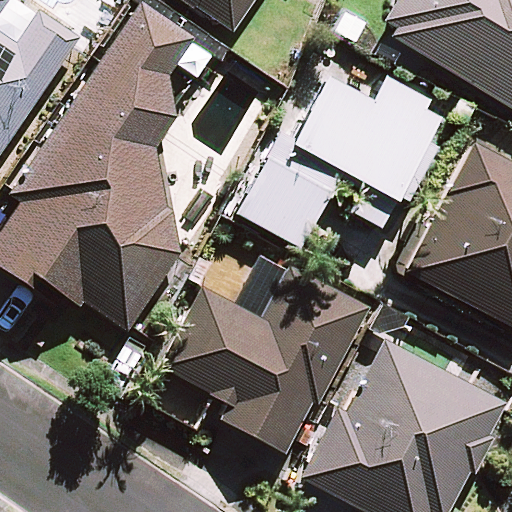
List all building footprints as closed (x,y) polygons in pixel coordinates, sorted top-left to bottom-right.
[(0,0),(0,149),(74,40),(33,13),(11,46),(0,38),(0,8),(5,1),(4,0),(0,0)] [(174,0),(226,35),(249,0),(174,0)] [(385,41),(511,116),(511,0),(393,0),(378,25),(390,33),(385,41)] [(188,41),(135,6),(5,199),(13,205),(0,224),(0,275),(51,309),(56,301),(72,312),(77,305),(120,333),(172,256),(150,152),(170,122),(164,77),(188,41)] [(273,136),(229,219),(293,253),(333,178),(355,190),(342,214),(373,230),(386,206),(397,212),(430,150),(421,146),(433,123),(418,114),(423,104),(378,80),(365,105),(317,79),(283,142),(273,136)] [(465,146),(396,275),(511,336),(511,156),(505,167),(465,146)] [(311,408),(360,311),(282,272),(256,322),(192,290),(151,371),(221,406),(212,425),(278,458),(305,405),(311,408)] [(481,440),(499,406),(379,343),(340,416),(331,412),(294,480),(354,511),(442,511),(462,475),(467,478),(486,443),(481,440)]
